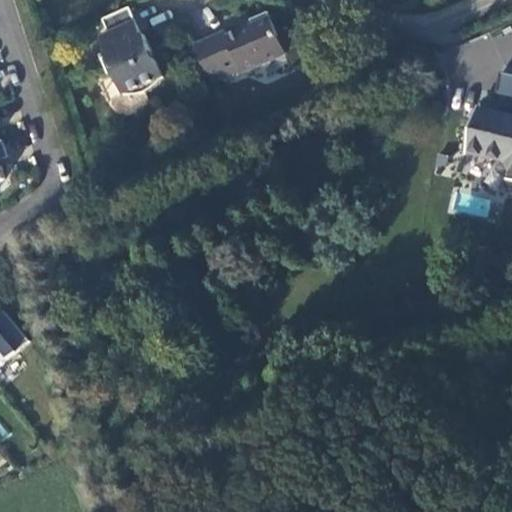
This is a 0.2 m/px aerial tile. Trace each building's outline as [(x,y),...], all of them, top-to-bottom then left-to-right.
[(104,21),(110,34),(100,38),(105,54),(101,56),(109,75),(116,78),(124,96),(130,96),(136,96),(141,95),(146,93),(152,90),(150,85),(164,78),(157,61),(153,62),(150,55),(153,53),(146,36),(143,37),(131,9),(104,21)] [(226,32),(196,46),(213,84),(242,71),(243,75),(288,55),(294,69),(317,59),(302,25),(279,36),(269,13),(251,21),(253,26),(228,37),(226,32)] [(150,85),(152,90),(156,87),(160,83),(164,78),(150,85)] [(511,82),(494,78),(490,101),(511,105),(511,126),(473,118),(465,163),(503,171),(511,180),(510,188),(511,188),(511,82)] [(5,142),(0,143),(0,182),(7,180),(1,161),(10,158),(5,142)] [(0,362),(2,365),(18,351),(0,330),(0,362)]
